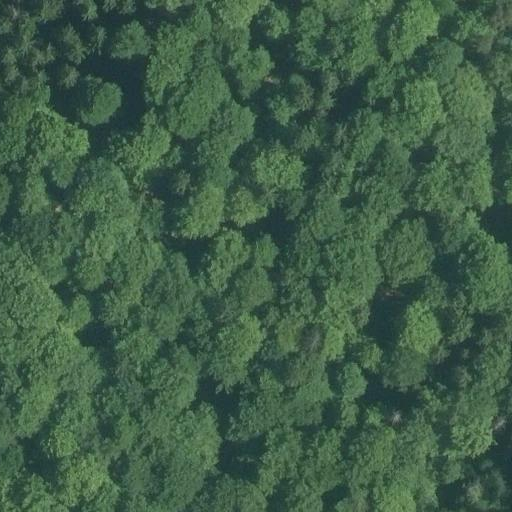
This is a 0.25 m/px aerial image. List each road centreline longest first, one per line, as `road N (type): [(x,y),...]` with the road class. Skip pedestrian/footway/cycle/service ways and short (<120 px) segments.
road 1 (track): [(143,0),(0,256)]
road 2 (track): [(223,405),(0,302)]
road 3 (track): [(426,0),(511,104)]
